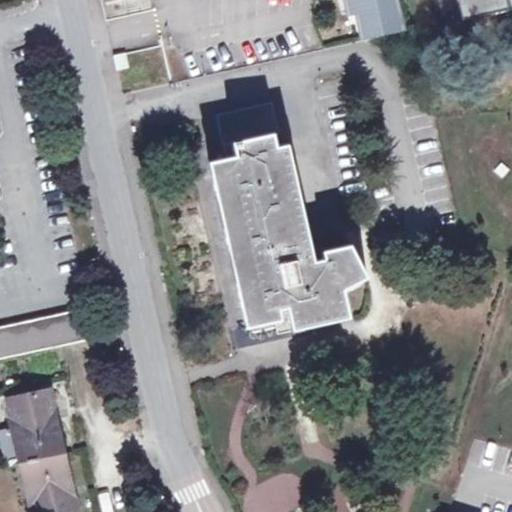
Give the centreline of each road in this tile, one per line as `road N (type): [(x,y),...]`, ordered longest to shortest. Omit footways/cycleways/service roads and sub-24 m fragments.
road 1 (unclassified): [(65,0),(154,383),(197,511)]
road 2 (unknown): [(154,383),(71,429),(85,491)]
